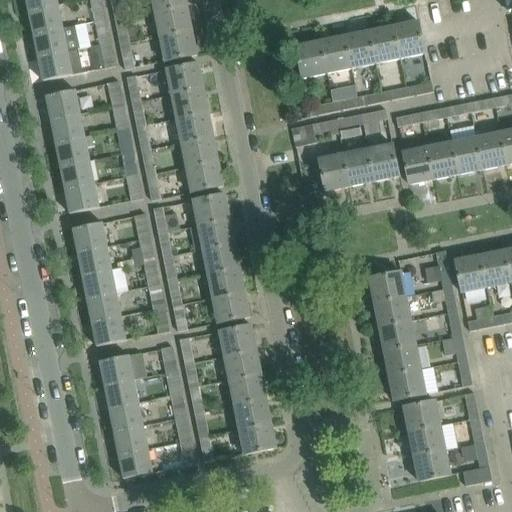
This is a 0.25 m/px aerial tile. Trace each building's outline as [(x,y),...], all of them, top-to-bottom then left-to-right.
[(26,0),(29,12),(58,6),(57,0),(26,0)] [(95,23),(105,21),(100,0),(90,0),(91,3),(86,4),(89,21),(95,20),(95,23)] [(108,0),(113,22),(123,20),(119,0),(108,0)] [(152,0),(155,14),(187,7),(185,0),(152,0)] [(34,35),(63,29),(58,6),(29,12),(34,35)] [(160,38),(192,31),(187,7),(155,14),(160,38)] [(136,27),(125,29),(123,20),(113,22),(118,46),(128,44),(128,43),(139,41),(136,27)] [(100,46),(110,44),(105,21),(95,23),(100,46)] [(400,60),(425,55),(419,23),(394,28),(400,60)] [(68,53),(68,51),(79,48),(75,28),(63,30),(63,29),(34,35),(38,59),(68,53)] [(376,65),(400,60),(394,28),(370,33),(376,65)] [(165,63),(197,56),(192,31),(160,38),(165,63)] [(352,70),(376,65),(370,33),(345,38),(352,70)] [(327,75),(352,70),(345,38),(321,43),(327,75)] [(303,80),(327,75),(321,43),(296,48),(303,80)] [(110,44),(100,46),(105,70),(115,68),(110,44)] [(128,44),(118,46),(123,71),(133,69),(128,44)] [(43,82),(63,78),(73,76),(68,53),(38,59),(43,82)] [(174,96),(204,90),(199,65),(169,71),(174,96)] [(140,103),(140,102),(150,100),(145,76),(125,80),(130,105),(140,103)] [(113,109),(122,107),(118,83),(108,85),(113,109)] [(408,99),(414,98),(433,93),(432,84),(412,89),(406,90),(408,99)] [(179,120),(209,114),(204,90),(174,96),(179,120)] [(384,104),(408,99),(406,90),(382,95),(384,104)] [(51,121),(81,115),(76,91),(46,97),(51,121)] [(360,108),(384,104),(382,95),(358,99),(360,108)] [(496,108),(501,107),(511,105),(511,95),(494,99),(496,108)] [(335,113),(360,108),(358,99),(333,104),(335,113)] [(471,113),(496,108),(494,99),(469,104),(471,113)] [(135,129),(145,127),(140,103),(130,105),(135,129)] [(311,118),(335,113),(333,104),(309,109),(311,118)] [(447,118),(471,113),(469,104),(445,109),(447,118)] [(117,132),(127,130),(122,107),(113,109),(117,132)] [(437,120),(447,118),(445,109),(421,114),(423,123),(424,123),(426,130),(439,128),(437,120)] [(382,132),(380,122),(388,120),(386,111),(361,116),(363,125),(364,125),(366,135),(382,132)] [(184,144),(214,138),(209,114),(179,120),(184,144)] [(398,129),(423,123),(421,114),(396,119),(398,129)] [(56,144),(86,138),(81,115),(51,121),(56,144)] [(359,126),(363,125),(361,116),(337,121),(339,135),(341,134),(342,140),(361,136),(359,126)] [(331,136),(339,135),(337,121),(293,130),(296,149),(332,142),(331,136)] [(140,153),(150,151),(145,127),(135,129),(140,153)] [(122,155),(132,153),(127,130),(117,132),(119,139),(112,140),(115,156),(122,155)] [(507,166),(511,165),(511,131),(501,134),(507,166)] [(483,171),(507,166),(501,134),(477,139),(483,171)] [(61,168),(90,162),(86,138),(56,144),(61,168)] [(189,169),(219,163),(214,138),(184,144),(189,169)] [(459,176),(483,171),(477,139),(452,144),(459,176)] [(434,181),(459,176),(452,144),(428,149),(434,181)] [(400,178),(396,158),(393,146),(368,151),(375,183),(400,178)] [(409,186),(434,181),(428,149),(403,154),(409,186)] [(145,177),(155,175),(150,151),(140,153),(145,177)] [(350,188),(375,183),(368,151),(344,156),(350,188)] [(127,179),(137,177),(132,153),(122,155),(127,179)] [(326,193),(350,188),(344,156),(319,161),(326,193)] [(65,191),(95,185),(90,162),(61,168),(65,191)] [(194,193),(224,187),(219,163),(189,169),(194,193)] [(155,175),(145,177),(150,202),(160,200),(155,175)] [(137,177),(127,179),(132,203),(141,201),(137,177)] [(70,215),(90,211),(100,209),(95,185),(65,191),(70,215)] [(201,227),(230,221),(225,196),(196,202),(201,227)] [(157,236),(166,234),(161,209),(152,211),(157,236)] [(140,242),(149,240),(145,216),(135,218),(140,242)] [(206,251),(235,245),(230,221),(201,227),(206,251)] [(78,254),(108,248),(103,224),(73,230),(78,254)] [(162,260),(171,258),(166,234),(157,236),(162,260)] [(144,265),(154,263),(149,240),(140,242),(141,249),(133,250),(135,260),(124,263),(125,268),(144,264),(144,265)] [(211,275),(240,269),(235,245),(206,251),(211,275)] [(83,277),(112,271),(108,248),(78,254),(83,277)] [(453,289),(448,264),(445,252),(436,254),(444,290),(453,289)] [(487,289),(511,284),(505,252),(481,257),(487,289)] [(462,294),(487,289),(481,257),(456,262),(462,294)] [(167,284),(176,282),(171,258),(162,260),(167,284)] [(144,289),(159,286),(154,263),(144,265),(146,272),(141,273),(144,289)] [(216,299),(245,293),(240,269),(211,275),(216,299)] [(87,301),(117,295),(112,271),(83,277),(87,301)] [(375,304),(407,298),(401,273),(370,280),(375,304)] [(171,308),(181,306),(176,282),(167,284),(171,308)] [(154,311),(164,309),(159,286),(144,289),(144,290),(121,294),(122,298),(150,292),(150,295),(144,296),(146,306),(126,310),(127,316),(154,311)] [(449,315),(458,313),(453,289),(444,290),(449,315)] [(221,324),(250,318),(245,293),(216,299),(221,324)] [(92,324),(122,318),(117,295),(87,301),(92,324)] [(380,329),(411,322),(407,298),(375,304),(380,329)] [(181,306),(171,308),(177,333),(186,331),(181,306)] [(164,309),(154,311),(159,335),(168,333),(164,309)] [(493,319),(492,319),(491,312),(475,316),(477,322),(468,324),(470,333),(495,328),(493,319)] [(463,337),(462,334),(458,313),(449,315),(454,339),(463,337)] [(495,328),(511,324),(511,314),(493,319),(495,328)] [(97,348),(117,344),(126,342),(122,318),(92,324),(97,348)] [(384,353),(416,347),(411,322),(380,329),(384,353)] [(225,358),(257,352),(252,327),(220,333),(225,358)] [(459,363),(468,361),(463,337),(454,339),(459,363)] [(183,367),(193,365),(188,340),(178,342),(183,367)] [(389,377),(421,371),(416,347),(384,353),(389,377)] [(166,374),(176,372),(171,348),(162,350),(166,374)] [(230,382),(262,376),(257,352),(225,358),(230,382)] [(139,357),(130,359),(130,357),(100,363),(105,387),(134,381),(134,380),(143,378),(139,357)] [(464,388),(473,387),(468,361),(459,363),(464,388)] [(188,391),(198,389),(193,365),(183,367),(188,391)] [(389,377),(394,402),(426,396),(421,371),(389,377)] [(171,398),(181,396),(176,372),(166,374),(171,398)] [(235,407),(267,400),(262,376),(230,382),(235,407)] [(110,410),(139,404),(134,381),(105,387),(110,410)] [(193,415),(203,413),(198,389),(188,391),(193,415)] [(470,421),(480,419),(475,394),(465,396),(470,421)] [(176,421),(186,419),(181,396),(171,398),(176,421)] [(240,431),(272,424),(267,400),(235,407),(240,431)] [(441,427),(440,422),(436,402),(404,409),(409,433),(441,427)] [(114,433),(144,427),(139,404),(110,410),(114,433)] [(198,439),(208,437),(203,413),(193,415),(198,439)] [(181,444),(190,442),(186,419),(176,421),(177,428),(163,431),(164,436),(158,437),(160,444),(165,443),(166,445),(180,442),(181,444)] [(475,445),(484,443),(480,419),(470,421),(475,445)] [(240,431),(245,456),(277,449),(272,424),(240,431)] [(119,457),(149,451),(144,427),(114,433),(119,457)] [(414,458),(446,451),(441,427),(409,433),(414,458)] [(203,464),(213,462),(208,437),(198,439),(203,464)] [(185,468),(195,466),(190,442),(181,444),(185,468)] [(463,473),(465,486),(466,488),(492,482),(484,443),(475,445),(480,470),(463,473)] [(149,451),(119,457),(124,480),(153,474),(149,451)] [(451,476),(447,457),(446,451),(414,458),(419,483),(451,476)]
